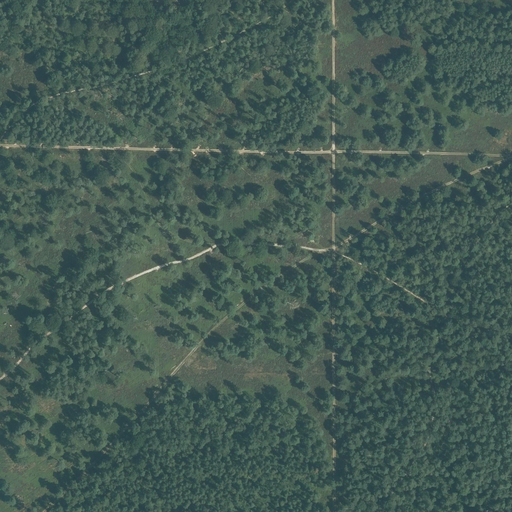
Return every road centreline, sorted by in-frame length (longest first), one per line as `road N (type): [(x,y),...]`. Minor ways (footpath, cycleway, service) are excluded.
road 1 (track): [(0,146),(511,156)]
road 2 (track): [(43,511),(227,316),(322,251)]
